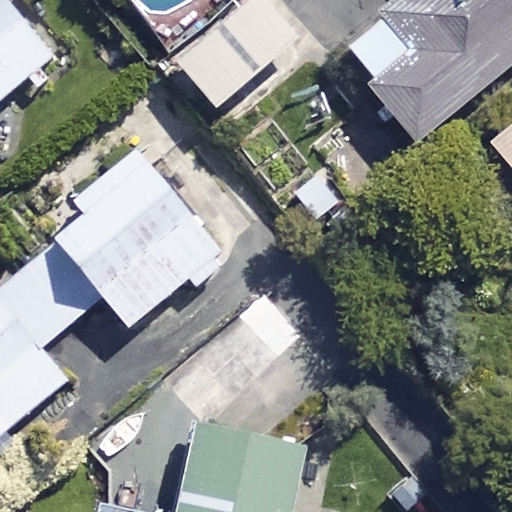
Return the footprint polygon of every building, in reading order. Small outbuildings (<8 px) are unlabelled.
[(0,0),(0,95),(49,57),(4,0),(0,0)] [(297,33),(271,0),(244,0),(173,57),(209,102),(297,33)] [(511,54),(511,0),(386,0),(332,45),(410,139),(511,54)] [(511,111),(484,132),(511,169),(511,111)] [(16,114),(0,125),(0,174),(39,146),(16,114)] [(98,293),(122,324),(216,251),(136,149),(43,222),(54,237),(0,281),(0,450),(10,441),(0,429),(64,377),(37,344),(98,293)] [(315,165),(285,191),(317,228),(347,201),(315,165)] [(339,452),(190,417),(168,511),(285,511),(290,493),(327,501),(339,452)]
